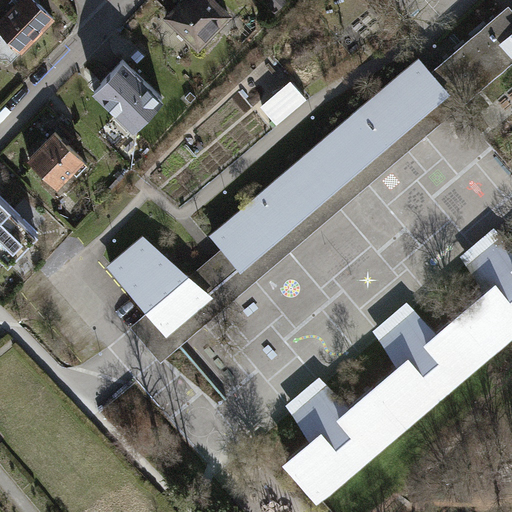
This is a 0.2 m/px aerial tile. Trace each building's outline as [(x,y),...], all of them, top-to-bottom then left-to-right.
[(35,0),(16,0),(0,18),(0,28),(20,50),(54,18),(35,0)] [(219,0),(180,0),(166,14),(199,47),(233,13),(219,0)] [(457,106),(458,105),(511,58),(511,48),(506,42),(505,42),(504,40),(511,33),(511,18),(504,9),(450,56),(445,61),(431,72),(447,90),(446,92),(457,106)] [(439,32),(427,54),(441,61),(453,40),(439,32)] [(215,232),(213,234),(223,246),(241,267),(446,92),(447,90),(431,72),(419,58),(418,59),(419,60),(386,89),(385,87),(367,103),(368,104),(267,190),(266,189),(248,204),(249,205),(216,234),(215,232)] [(113,69),(87,95),(128,134),(140,122),(134,115),(147,101),(113,69)] [(295,84),(265,109),(275,122),(305,96),(295,84)] [(149,309),(130,325),(161,362),(457,106),(446,92),(241,267),(223,246),(189,277),(209,294),(167,329),(149,309)] [(53,130),(24,158),(54,189),(83,161),(53,130)] [(0,198),(0,250),(12,261),(38,233),(0,198)] [(487,289),(462,311),(491,344),(511,326),(511,245),(500,233),(467,261),(487,289)] [(144,237),(111,264),(149,309),(167,329),(209,294),(189,277),(145,239),(146,238),(144,237)] [(403,419),(491,344),(462,311),(437,332),(412,308),(380,335),(400,363),(374,385),(403,419)] [(317,492),(403,419),(374,385),(350,406),(325,382),(293,409),(313,438),(288,459),(288,458),(286,459),(316,495),(318,493),(317,492)]
